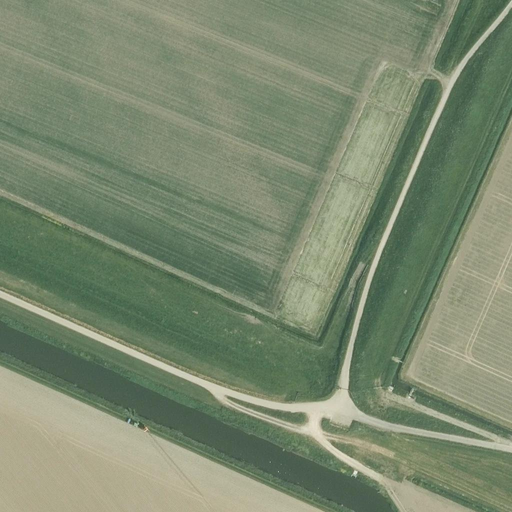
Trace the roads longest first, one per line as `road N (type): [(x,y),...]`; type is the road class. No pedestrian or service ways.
road 1 (track): [(338,407),(373,267),(430,128),(459,68),(511,3)]
road 2 (track): [(0,294),(208,385),(279,407),(338,407)]
road 3 (track): [(511,509),(386,452),(276,423),(208,385)]
road 4 (track): [(511,449),(382,425),(338,407)]
road 5 (track): [(405,511),(387,484),(323,442),(313,407)]
